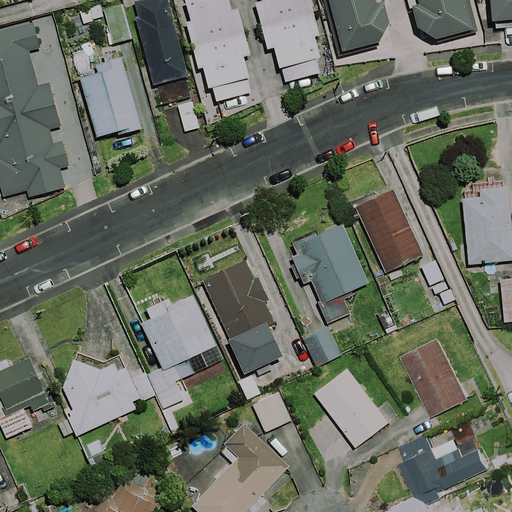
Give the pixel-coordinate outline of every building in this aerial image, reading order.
[(186,78),(165,0),(147,0),(130,5),(151,87),(186,78)] [(232,0),(184,0),(190,22),(185,23),(197,71),(201,70),(210,105),(250,95),(241,58),(247,57),(232,0)] [(313,40),(319,39),(309,0),(259,0),(260,3),(254,5),(265,52),(272,50),(281,85),(322,75),(313,40)] [(325,0),(340,53),(389,40),(379,2),(372,4),(371,0),(325,0)] [(415,0),(417,6),(409,8),(419,44),(472,30),(463,0),(415,0)] [(511,0),(485,0),(488,23),(511,20),(511,0)] [(131,40),(123,6),(102,11),(110,46),(131,40)] [(38,50),(32,26),(0,34),(0,193),(1,199),(25,193),(26,199),(62,190),(57,170),(65,167),(59,145),(51,147),(48,133),(58,131),(47,87),(36,89),(26,53),(38,50)] [(122,66),(78,79),(95,140),(140,128),(122,66)] [(197,130),(190,103),(175,108),(182,134),(197,130)] [(511,261),(503,189),(479,192),(480,198),(460,200),(467,265),(511,261)] [(418,258),(388,192),(352,209),(382,274),(418,258)] [(365,285),(342,226),(293,245),(297,256),(290,258),(300,285),(308,282),(324,324),(348,315),(340,295),(365,285)] [(257,278),(252,280),(245,262),(201,280),(227,340),(223,342),(237,374),(278,356),(263,321),(269,318),(263,304),(268,302),(257,278)] [(432,263),(419,270),(439,310),(453,303),(432,263)] [(511,323),(511,279),(497,281),(502,324),(511,323)] [(213,348),(192,301),(169,311),(165,303),(145,311),(149,319),(140,323),(160,369),(146,375),(162,410),(182,401),(174,383),(193,375),(186,360),(213,348)] [(339,357),(326,329),(302,339),(315,368),(339,357)] [(467,401),(438,342),(401,360),(430,419),(467,401)] [(72,413),(65,416),(74,437),(134,412),(131,404),(137,401),(152,395),(142,372),(127,379),(123,369),(117,372),(113,363),(98,370),(71,359),(60,386),(72,413)] [(0,428),(5,440),(33,427),(27,414),(47,404),(26,360),(0,372),(0,428)] [(386,425),(345,372),(312,396),(353,450),(386,425)] [(252,374),(234,382),(245,403),(262,395),(252,374)] [(273,395),(251,405),(263,434),(286,424),(273,395)] [(245,511),(286,468),(240,425),(216,450),(230,464),(190,507),(195,511),(245,511)] [(399,446),(404,461),(400,462),(413,498),(426,493),(487,470),(480,451),(473,434),(433,450),(427,435),(399,446)] [(157,511),(162,504),(122,484),(113,501),(105,497),(97,511),(157,511)] [(473,511),(429,511),(422,496),(395,508),(396,511),(479,511),(478,510),(473,511)] [(63,511),(57,499),(43,507),(45,511),(63,511)]
